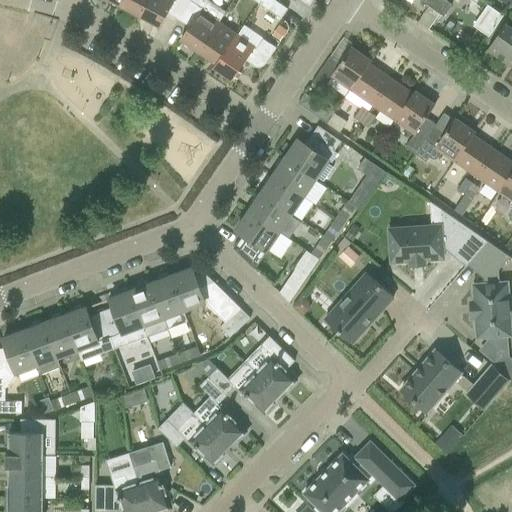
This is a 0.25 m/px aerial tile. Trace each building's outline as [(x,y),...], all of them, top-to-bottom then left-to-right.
[(124,0),(120,7),(140,17),(148,0),(124,0)] [(148,0),(140,17),(159,27),(167,13),(177,20),(189,1),(189,0),(148,0)] [(273,0),(258,0),(257,3),(280,19),(287,9),(275,1),(273,0)] [(420,0),(420,1),(443,17),(451,5),(444,0),(420,0)] [(189,1),(177,20),(188,26),(179,39),(197,52),(218,22),(218,23),(224,14),(209,3),(204,5),(202,8),(189,1)] [(197,52),(215,64),(235,35),(218,23),(218,22),(197,52)] [(486,50),(487,50),(504,62),(511,50),(511,29),(504,24),(486,50)] [(271,36),(279,41),(286,32),(278,26),(271,36)] [(215,64),(212,67),(231,80),(245,61),(253,66),(255,67),(258,68),(260,67),(262,66),(264,64),(275,48),(262,39),(255,49),(253,48),(254,47),(235,35),(215,64)] [(329,57),(311,83),(321,90),(330,77),(349,90),(368,64),(370,61),(350,47),(339,64),(329,57)] [(368,64),(349,90),(371,106),(390,79),(368,64)] [(390,79),(371,106),(394,121),(412,94),(390,79)] [(412,94),(394,121),(414,135),(423,121),(434,105),(414,91),(412,94)] [(304,93),(297,103),(326,124),(333,113),(304,93)] [(353,117),(360,122),(367,112),(360,107),(353,117)] [(367,112),(360,122),(367,127),(375,117),(367,112)] [(453,162),(471,135),(472,135),(474,132),(454,118),(453,120),(443,113),(419,147),(414,155),(425,162),(428,157),(431,159),(436,159),(440,153),(453,162)] [(297,140),(284,158),(314,179),(315,178),(322,182),(332,167),(325,163),(327,160),(331,163),(336,154),(333,151),(340,141),(317,125),(304,144),(297,140)] [(471,135),(453,162),(475,177),(494,150),(472,135),(471,135)] [(404,147),(414,155),(419,147),(409,140),(404,147)] [(511,162),(494,150),(475,177),(498,192),(511,171),(511,162)] [(277,168),(272,176),(302,197),(314,179),(284,158),(283,161),(280,159),(275,167),(277,168)] [(364,158),(357,169),(366,175),(361,183),(372,190),(385,172),(364,158)] [(511,171),(498,192),(511,202),(511,212),(508,219),(511,221),(511,171)] [(265,186),(260,194),(290,214),(302,197),(272,176),(270,178),(268,177),(263,184),(265,186)] [(457,189),(464,194),(471,183),(464,178),(457,189)] [(471,183),(464,194),(471,199),(478,188),(471,183)] [(440,208),(451,213),(457,197),(446,193),(440,208)] [(253,204),(248,212),(278,232),(290,214),(260,194),(258,196),(256,195),(250,202),(253,204)] [(347,202),(335,219),(342,224),(355,207),(347,202)] [(430,226),(388,229),(390,263),(408,261),(409,265),(424,264),(424,260),(443,259),(442,248),(464,267),(486,241),(439,209),(428,202),(430,226)] [(242,235),(233,248),(253,268),(265,251),(278,232),(248,212),(235,230),(242,235)] [(335,219),(323,237),(330,242),(342,224),(335,219)] [(344,236),(351,241),(359,229),(352,224),(344,236)] [(323,237),(311,254),(318,259),(330,242),(323,237)] [(486,241),(464,267),(465,267),(467,265),(482,279),(483,284),(472,285),(473,301),(470,301),(471,318),(475,318),(476,338),(510,335),(506,282),(498,283),(497,270),(509,257),(486,241)] [(349,248),(339,259),(350,268),(359,257),(349,248)] [(294,269),(278,293),(288,302),(306,277),(305,277),(318,259),(311,254),(305,250),(293,268),(294,269)] [(191,268),(170,276),(183,310),(204,302),(224,322),(218,327),(228,337),(250,318),(214,283),(204,273),(194,276),(191,268)] [(324,320),(351,344),(393,297),(366,273),(324,320)] [(158,280),(150,283),(167,329),(186,322),(182,310),(183,310),(170,276),(167,277),(166,274),(157,277),(158,280)] [(138,288),(129,291),(147,336),(153,334),(167,329),(150,283),(147,284),(146,282),(137,285),(138,288)] [(112,307),(100,312),(114,349),(147,336),(142,325),(129,291),(127,292),(126,289),(117,292),(118,295),(107,299),(108,300),(109,300),(112,307)] [(72,312),(63,315),(76,350),(75,350),(80,362),(114,349),(100,312),(88,316),(85,309),(86,308),(86,307),(81,309),(80,306),(71,309),(72,312)] [(52,320),(43,323),(56,357),(75,350),(76,350),(63,315),(61,316),(60,314),(51,317),(52,320)] [(32,327),(23,331),(36,365),(35,365),(39,375),(60,367),(56,357),(43,323),(40,324),(39,321),(31,325),(32,327)] [(0,413),(21,413),(21,401),(4,401),(4,387),(7,386),(9,385),(14,378),(15,375),(15,373),(35,365),(36,365),(23,331),(2,339),(5,347),(0,348),(0,413)] [(285,391),(296,380),(268,352),(276,344),(268,336),(243,362),(254,372),(276,394),(282,388),(285,391)] [(196,347),(176,355),(179,363),(200,355),(196,347)] [(434,350),(400,390),(426,412),(453,381),(467,393),(466,393),(484,408),(507,381),(490,366),(473,385),(459,373),(460,373),(434,350)] [(502,353),(490,366),(507,381),(511,375),(511,361),(506,357),(502,353)] [(179,363),(176,355),(156,362),(159,370),(179,363)] [(254,372),(244,363),(228,380),(234,386),(263,414),(274,403),(271,400),(276,394),(254,372)] [(216,368),(207,377),(226,395),(234,386),(228,380),(216,368)] [(209,396),(193,413),(204,424),(226,446),(232,440),(235,443),(246,432),(217,404),(226,395),(207,377),(199,386),(209,396)] [(90,387),(70,394),(73,403),(93,395),(90,387)] [(70,394),(50,402),(53,410),(73,403),(70,394)] [(53,410),(50,402),(49,401),(44,403),(42,408),(44,413),(53,410)] [(193,413),(176,430),(166,420),(157,428),(176,447),(184,438),(212,466),(224,455),(220,452),(226,446),(204,424),(193,413)] [(68,419),(69,434),(80,434),(79,418),(68,419)] [(7,433),(7,454),(42,455),(43,433),(54,433),(55,419),(19,419),(19,433),(7,433)] [(87,439),(86,450),(95,450),(95,438),(92,438),(92,423),(81,423),(80,439),(87,439)] [(453,445),(442,436),(436,444),(446,453),(453,445)] [(133,468),(137,482),(147,511),(154,509),(155,511),(160,511),(171,509),(158,470),(170,467),(162,442),(150,446),(155,461),(133,468)] [(7,468),(7,476),(42,477),(42,455),(7,454),(5,454),(4,468),(7,468)] [(334,511),(342,504),(345,507),(357,495),(354,492),(365,481),(366,481),(366,480),(369,483),(376,477),(398,500),(412,486),(412,487),(413,485),(412,484),(386,459),(385,458),(372,471),(362,461),(355,468),(343,456),(341,454),(340,456),(305,492),(304,492),(303,493),(305,495),(316,506),(311,511),(308,508),(307,507),(305,508),(306,509),(302,511),(334,511)] [(88,465),(80,465),(80,477),(88,477),(88,465)] [(146,511),(147,511),(137,482),(133,468),(110,476),(113,485),(107,485),(106,511),(121,511),(146,511)] [(4,485),(4,498),(42,498),(42,477),(7,476),(7,485),(4,485)] [(88,477),(80,477),(80,489),(88,489),(88,477)] [(94,485),(94,511),(106,511),(107,485),(94,485)] [(41,511),(42,498),(4,498),(4,511),(7,511),(6,511),(41,511)]
